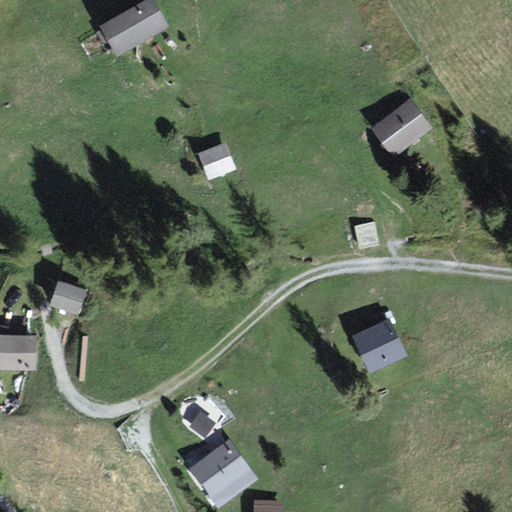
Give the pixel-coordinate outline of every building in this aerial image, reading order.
[(154,1),(93,34),(111,66),(171,32),(154,1)] [(412,105),(373,133),(393,161),(432,132),(412,105)] [(222,142),(195,155),(208,183),(235,171),(222,142)] [(377,221),(350,227),(356,253),(383,247),(377,221)] [(84,291),(56,283),(49,305),(76,313),(84,291)] [(384,319),(348,337),(367,375),(403,358),(384,319)] [(33,337),(0,336),(0,371),(32,373),(33,337)] [(196,411),(185,426),(201,438),(213,423),(196,411)] [(227,439),(183,469),(210,509),(255,479),(227,439)] [(280,511),(281,502),(249,502),(249,511),(280,511)]
